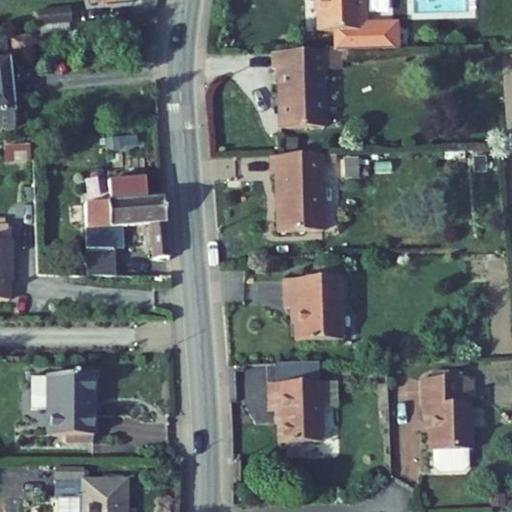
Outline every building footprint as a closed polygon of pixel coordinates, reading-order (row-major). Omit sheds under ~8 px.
[(97,0),(98,10),(139,5),(138,0),(97,0)] [(296,0),(298,32),(349,27),(348,5),(336,6),(336,0),(296,0)] [(14,31),(16,50),(43,46),(41,27),(14,31)] [(7,32),(0,32),(0,49),(8,49),(7,32)] [(0,118),(15,117),(8,49),(0,49),(0,118)] [(264,75),(268,131),(315,126),(306,50),(255,55),(258,76),(264,75)] [(267,176),(273,231),(319,228),(310,151),(258,156),(259,177),(267,176)] [(111,188),(77,191),(78,222),(80,266),(105,267),(104,221),(149,217),(154,244),(169,243),(165,184),(147,185),(145,167),(110,170),(111,188)] [(2,213),(0,213),(0,287),(7,287),(6,247),(9,247),(9,229),(5,229),(4,213),(2,213)] [(287,304),(291,335),(331,331),(324,273),(276,278),(278,305),(287,304)] [(47,361),(50,422),(93,421),(89,359),(47,361)] [(416,398),(418,440),(422,440),(423,455),(427,460),(451,458),(455,454),(454,438),(458,438),(455,390),(442,391),(440,364),(404,366),(406,398),(416,398)] [(511,385),(511,380),(511,365),(485,366),(485,386),(511,385)] [(267,404),(269,435),(309,430),(304,374),(255,378),(257,404),(267,404)] [(86,492),(87,511),(129,511),(127,465),(58,470),(60,494),(86,492)]
